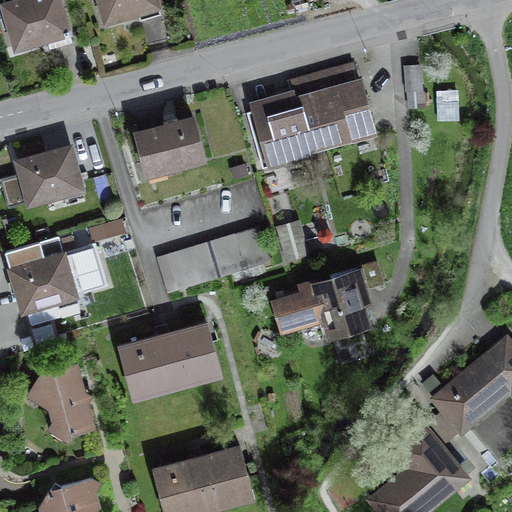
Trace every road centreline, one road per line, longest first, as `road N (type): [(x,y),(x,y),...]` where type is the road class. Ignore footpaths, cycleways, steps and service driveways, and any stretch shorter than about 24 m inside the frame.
road 1 (residential): [(0,124),(482,0)]
road 2 (unknown): [(402,20),(407,226),(400,272)]
